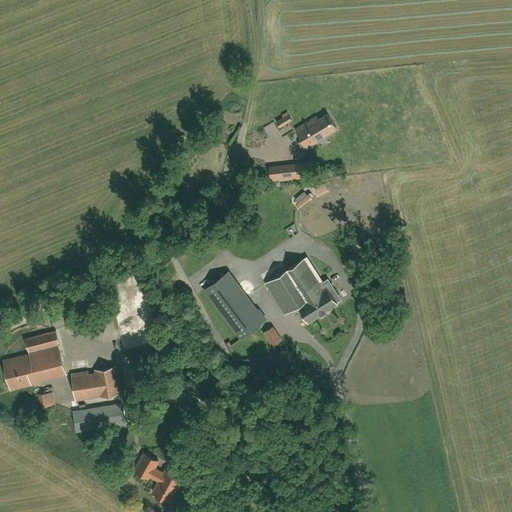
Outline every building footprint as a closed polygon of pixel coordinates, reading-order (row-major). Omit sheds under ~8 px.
[(317,141),(337,129),(328,114),(318,119),(317,116),(310,120),(311,121),(307,123),(306,123),(296,129),(302,140),(298,142),(303,150),(317,141)] [(277,122),(280,127),(287,123),(283,117),(277,122)] [(284,180),(297,178),(296,166),(282,168),(284,180)] [(92,233),(101,225),(97,220),(88,228),(92,233)] [(286,313),(298,305),(309,321),(338,303),(337,301),(341,298),(333,285),(328,287),(327,286),(307,256),(266,283),(286,313)] [(249,316),(257,310),(229,270),(204,289),(240,338),(257,326),(249,316)] [(108,323),(112,308),(75,298),(67,325),(103,335),(106,323),(108,323)] [(265,331),(272,346),(284,340),(277,325),(265,331)] [(30,352),(60,345),(56,330),(26,337),(30,352)] [(60,345),(30,352),(4,359),(11,388),(32,383),(32,382),(67,374),(60,345)] [(100,396),(121,392),(117,366),(95,369),(95,372),(89,373),(88,370),(72,373),(76,399),(93,397),(92,395),(99,394),(100,396)] [(41,406),(56,403),(53,390),(38,393),(41,406)] [(77,431),(126,423),(123,402),(73,411),(77,431)] [(154,478),(158,471),(154,469),(159,460),(145,452),(135,468),(149,477),(150,475),(154,478)] [(154,478),(158,480),(152,490),(169,500),(182,478),(165,469),(162,474),(158,471),(154,478)]
